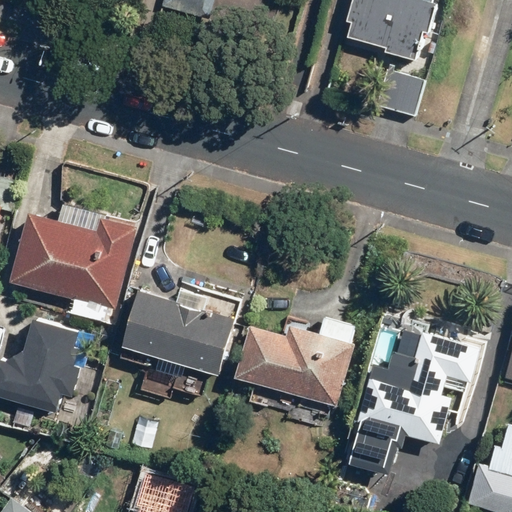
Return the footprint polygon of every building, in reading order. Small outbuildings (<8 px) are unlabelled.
[(163,0),(161,8),(208,21),(214,0),(163,0)] [(436,5),(418,0),(352,0),(346,23),(349,24),(345,38),(384,50),(383,53),(412,62),(421,33),(427,35),(436,5)] [(421,77),(384,68),(375,106),(412,115),(421,77)] [(54,223),(25,215),(7,281),(68,297),(64,312),(105,323),(109,308),(115,310),(137,229),(98,218),(99,215),(59,204),(54,223)] [(219,375),(234,321),(133,294),(118,348),(219,375)] [(282,337),(248,328),(233,381),(336,409),(353,345),(349,344),(354,327),(322,319),(317,335),(285,326),(282,337)] [(68,366),(77,334),(29,321),(21,352),(3,362),(0,361),(0,402),(54,417),(60,395),(71,398),(79,369),(68,366)] [(407,387),(366,376),(341,465),(387,478),(396,448),(401,449),(404,437),(438,447),(451,398),(441,396),(446,377),(467,383),(477,349),(422,334),(407,387)] [(511,346),(503,380),(511,382),(511,346)] [(487,466),(478,463),(466,505),(491,511),(511,511),(511,425),(505,423),(499,446),(492,445),(487,466)] [(29,511),(11,498),(0,511),(29,511)]
